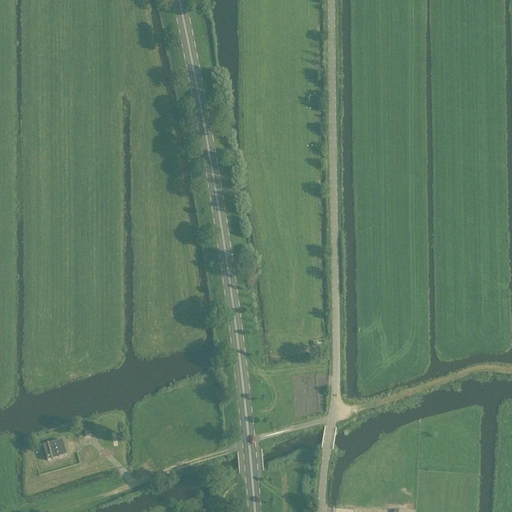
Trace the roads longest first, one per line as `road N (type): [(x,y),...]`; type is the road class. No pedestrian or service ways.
road 1 (primary): [(254,511),(232,281),(179,0)]
road 2 (unclassified): [(321,511),(335,386),(331,0)]
